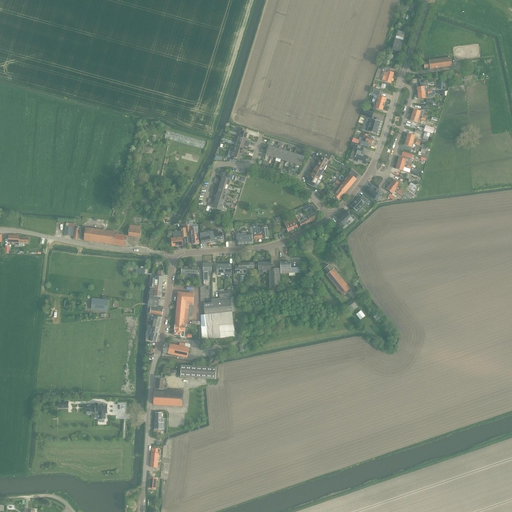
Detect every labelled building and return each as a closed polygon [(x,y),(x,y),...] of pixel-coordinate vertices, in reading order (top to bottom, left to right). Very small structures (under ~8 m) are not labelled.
[(401,37),(404,38),(405,32),(398,30),(396,36),(397,36),(396,39),(395,39),(392,49),(400,51),(403,41),(400,40),(401,37)] [(430,67),(430,69),(452,66),(450,57),(429,60),(429,62),(424,63),(425,68),(430,67)] [(473,68),(471,60),(459,62),(460,68),(467,66),(468,69),(473,68)] [(391,82),(393,73),(387,71),(387,73),(384,73),(382,79),(385,79),(384,80),(391,82)] [(438,77),(437,88),(442,88),(443,81),(445,81),(446,77),(443,77),(438,77)] [(420,87),(417,87),(418,93),(431,92),(431,90),(425,90),(424,86),(425,86),(425,83),(420,83),(420,87)] [(386,99),(378,96),(377,100),(375,100),(374,102),(377,103),(375,108),(382,110),(386,99)] [(425,119),(426,117),(422,116),(423,111),(421,110),(421,111),(414,109),(412,115),(425,119)] [(368,118),(367,122),(370,123),(368,132),(376,134),(379,121),(371,119),(368,118)] [(237,136),(246,138),(247,134),(249,134),(250,131),(240,128),(237,136)] [(167,131),(165,138),(204,148),(206,141),(167,131)] [(364,133),(360,144),(368,147),(369,143),(372,144),(374,139),(367,137),(367,135),(364,133)] [(408,134),(406,139),(420,143),(420,141),(414,139),(415,136),(408,134)] [(268,146),(265,155),(271,157),(273,147),(268,146)] [(354,151),(356,152),(356,153),(353,160),(354,161),(355,162),(357,163),(358,162),(365,164),(368,157),(364,155),(366,149),(356,146),(354,151)] [(429,153),(427,153),(426,153),(425,152),(426,150),(422,149),(421,152),(419,152),(418,155),(424,157),(427,157),(429,153)] [(239,159),(241,154),(233,151),(230,160),(236,161),(237,159),(239,159)] [(316,157),(315,159),(318,161),(326,165),(328,166),(331,162),(329,160),(331,156),(332,155),(319,151),(319,152),(317,155),(321,156),(320,159),(316,157)] [(301,166),(304,157),(299,155),(296,164),(301,166)] [(399,158),(398,163),(411,167),(412,165),(405,163),(406,160),(399,158)] [(314,161),(312,164),(324,170),(326,165),(318,161),(317,163),(314,161)] [(321,175),(324,170),(312,164),(311,166),(314,168),(313,171),(321,175)] [(308,171),(307,173),(318,179),(321,175),(313,171),(312,173),(308,171)] [(356,179),(358,176),(352,171),(349,175),(339,188),(337,186),(332,192),(335,194),(334,195),(339,200),(356,180),(356,179)] [(309,178),(308,180),(306,182),(311,185),(312,182),(318,186),(321,181),(318,179),(307,173),(306,176),(309,178)] [(222,177),(220,182),(229,185),(231,180),(222,177)] [(390,185),(402,193),(403,192),(397,188),(400,184),(394,180),(390,185)] [(413,195),(416,197),(419,187),(417,186),(416,189),(415,188),(414,188),(415,185),(411,183),(409,185),(407,187),(406,189),(407,190),(411,193),(413,194),(413,195)] [(395,191),(400,195),(402,193),(390,185),(387,189),(393,194),(395,191)] [(377,194),(380,196),(382,193),(377,189),(375,192),(369,187),(365,192),(368,194),(373,199),(377,194)] [(403,195),(409,199),(411,197),(403,191),(403,192),(402,193),(400,195),(402,196),(403,195)] [(358,197),(350,205),(355,211),(358,208),(360,209),(362,207),(361,205),(364,202),(366,205),(369,202),(362,195),(359,198),(358,197)] [(212,208),(222,211),(223,205),(214,203),(212,208)] [(344,211),(335,218),(339,222),(336,224),(340,229),(343,227),(341,224),(350,217),(344,211)] [(299,215),(294,217),(295,219),(297,223),(299,221),(300,222),(299,223),(302,227),(317,218),(314,213),(308,216),(308,217),(302,221),(302,220),(301,218),(301,217),(300,216),(299,215)] [(287,223),(285,224),(288,232),(297,228),(295,223),(297,223),(295,219),(294,219),(294,220),(291,222),(290,220),(287,222),(287,223)] [(78,240),(79,228),(75,228),(75,224),(66,223),(65,227),(64,235),(71,236),(74,236),(73,239),(78,240)] [(138,237),(140,238),(141,232),(141,227),(129,225),(128,236),(138,237)] [(193,229),(191,229),(192,234),(190,235),(190,237),(192,237),(193,244),(199,244),(197,229),(198,229),(198,225),(193,226),(193,229)] [(253,225),(253,228),(253,232),(254,236),(254,240),(262,239),(268,238),(268,228),(258,229),(257,225),(255,225),(253,225)] [(85,228),(84,241),(114,245),(124,246),(126,236),(115,234),(115,232),(85,228)] [(250,228),(251,234),(237,235),(238,245),(253,243),(253,234),(254,236),(253,232),(253,228),(250,228)] [(215,241),(214,240),(223,239),(222,233),(218,233),(218,230),(214,231),(214,229),(200,232),(202,243),(215,241)] [(183,246),(182,237),(181,232),(174,232),(174,238),(171,238),(172,247),(183,246)] [(8,235),(8,242),(19,243),(18,246),(23,246),(24,243),(28,243),(28,237),(19,237),(19,235),(17,235),(8,235)] [(281,273),(304,273),(304,268),(291,268),(291,262),(281,262),(281,273)] [(235,266),(235,274),(246,274),(246,269),(254,268),(254,263),(239,263),(239,266),(235,266)] [(268,273),(268,270),(268,269),(271,269),(271,266),(271,263),(259,263),(259,274),(263,274),(263,272),(266,272),(266,274),(268,274),(268,273)] [(209,271),(212,271),(212,264),(203,264),(203,271),(204,271),(204,280),(208,280),(208,274),(209,274),(209,271)] [(326,275),(342,295),(350,289),(342,279),(338,274),(334,269),(333,270),(329,265),(324,269),(328,274),(326,275)] [(280,289),(280,269),(274,269),(274,266),(271,266),(271,269),(268,269),(268,270),(268,273),(269,273),(269,289),(280,289)] [(182,267),(181,275),(198,276),(199,273),(198,273),(198,268),(182,267)] [(156,276),(156,279),(153,278),(152,287),(150,287),(150,289),(162,290),(163,272),(158,272),(157,276),(156,276)] [(150,289),(149,299),(159,300),(161,300),(162,290),(150,289)] [(188,316),(192,316),(194,294),(178,293),(175,325),(185,326),(191,327),(191,324),(187,324),(188,316)] [(201,340),(235,337),(231,312),(231,301),(231,297),(211,299),(211,303),(204,304),(205,314),(201,315),(201,322),(192,321),(192,324),(201,326),(201,340)] [(93,299),(92,309),(107,311),(108,301),(93,299)] [(158,304),(159,300),(149,299),(148,304),(148,306),(148,313),(161,315),(162,315),(163,309),(158,309),(158,304)] [(345,306),(350,312),(358,307),(352,300),(345,306)] [(361,311),(356,315),(360,320),(365,316),(361,311)] [(150,326),(151,327),(155,327),(154,330),(156,331),(156,330),(159,331),(162,318),(161,317),(161,315),(148,313),(147,321),(151,322),(150,326)] [(184,337),(185,326),(175,325),(174,334),(181,335),(181,337),(184,337)] [(150,341),(156,342),(159,331),(156,330),(156,331),(154,330),(155,327),(151,327),(149,336),(149,340),(150,340),(150,341)] [(179,343),(179,346),(164,343),(162,353),(187,358),(189,348),(190,345),(185,344),(179,343)] [(209,379),(215,379),(216,367),(215,367),(181,365),(180,377),(209,379)] [(153,405),(182,406),(183,391),(167,390),(167,387),(164,387),(165,378),(156,378),(155,389),(153,405)] [(95,412),(95,413),(98,413),(98,416),(98,417),(98,419),(99,420),(99,422),(104,422),(104,420),(105,419),(105,413),(108,413),(108,404),(101,404),(101,403),(95,403),(95,404),(86,404),(86,412),(95,412)] [(154,429),(163,429),(163,423),(161,423),(162,413),(155,413),(154,429)] [(158,459),(159,460),(159,457),(158,457),(158,454),(157,453),(158,449),(155,449),(156,447),(152,447),(150,467),(157,467),(158,459)]
